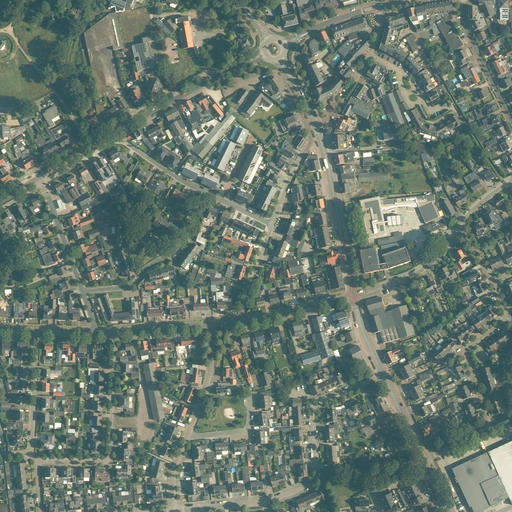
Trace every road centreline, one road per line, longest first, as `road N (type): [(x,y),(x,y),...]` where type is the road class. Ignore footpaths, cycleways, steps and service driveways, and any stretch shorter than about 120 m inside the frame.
road 1 (residential): [(264,502),(313,484),(312,415),(319,402),(383,374)]
road 2 (residential): [(38,461),(109,460),(115,331)]
road 3 (secondary): [(355,295),(313,123)]
road 4 (residential): [(81,291),(130,285),(178,254),(209,195)]
road 5 (track): [(85,140),(9,29)]
road 6 (residential): [(511,122),(471,41),(463,0)]
road 7 (residential): [(355,295),(416,275),(455,229)]
road 8 (residential): [(31,453),(37,331)]
